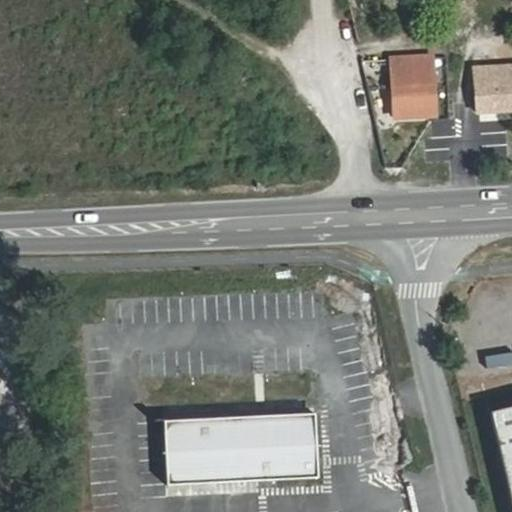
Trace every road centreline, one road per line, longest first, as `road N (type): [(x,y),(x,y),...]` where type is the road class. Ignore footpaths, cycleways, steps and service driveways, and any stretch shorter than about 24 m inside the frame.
road 1 (primary): [(0,230),(393,216)]
road 2 (unclassified): [(466,511),(393,216)]
road 3 (track): [(393,216),(329,0)]
road 4 (track): [(194,0),(361,119)]
